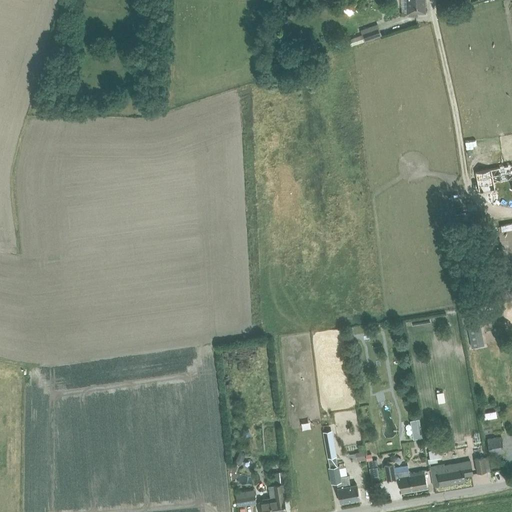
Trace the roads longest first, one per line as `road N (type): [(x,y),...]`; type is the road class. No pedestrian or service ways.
road 1 (track): [(511,203),(488,204),(470,187),(437,27)]
road 2 (unclassified): [(362,511),(511,485)]
